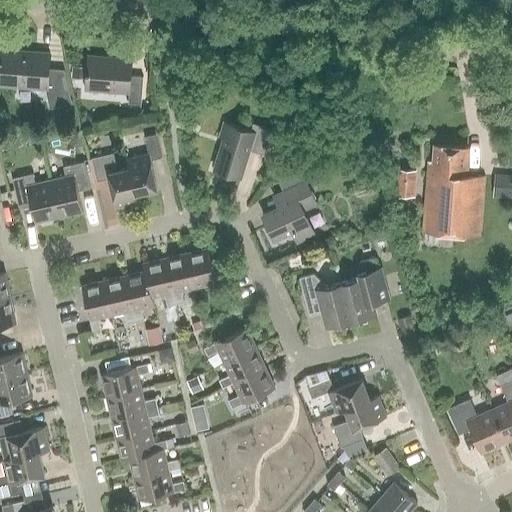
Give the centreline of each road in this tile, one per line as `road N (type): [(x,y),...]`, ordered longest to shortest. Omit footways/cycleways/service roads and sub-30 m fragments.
road 1 (residential): [(462,508),(394,351),(364,345),(299,361),(237,228),(214,212),(35,258),(94,511)]
road 2 (unclassified): [(511,50),(135,13)]
road 3 (unclassified): [(135,13),(0,2)]
